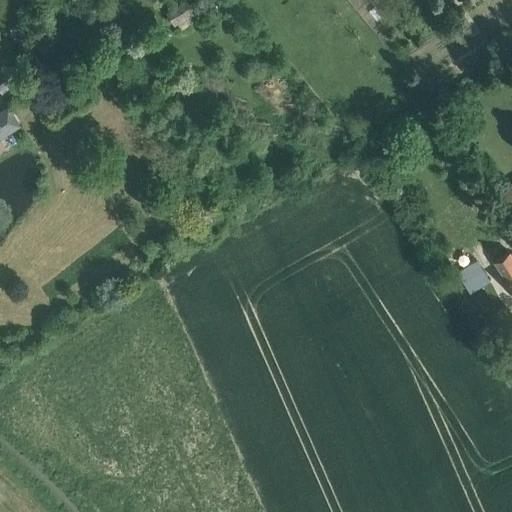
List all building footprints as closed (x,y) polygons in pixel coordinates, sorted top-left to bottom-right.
[(0,89),(2,92),(15,84),(6,70),(0,73),(0,89)] [(0,111),(0,136),(18,124),(7,107),(0,111)] [(511,207),(511,182),(500,194),(511,207)] [(511,247),(494,258),(511,288),(511,247)] [(478,259),(457,271),(469,290),(490,278),(478,259)]
